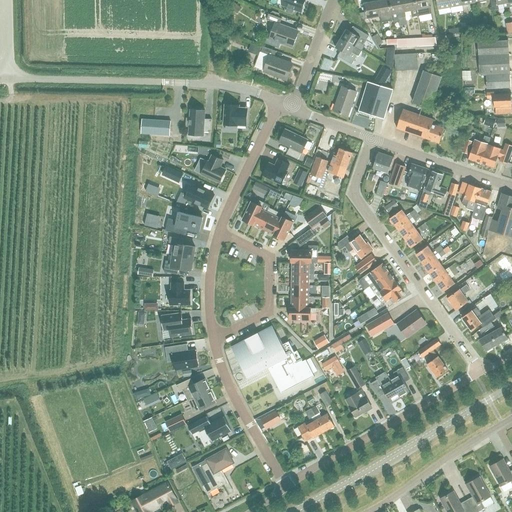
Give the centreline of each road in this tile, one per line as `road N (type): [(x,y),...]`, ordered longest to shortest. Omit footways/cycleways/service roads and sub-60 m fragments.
road 1 (residential): [(480,371),(352,192),(371,138)]
road 2 (unclassified): [(293,511),(511,386)]
road 3 (residential): [(283,488),(480,371)]
road 4 (residential): [(213,341),(270,311),(269,257),(219,232)]
road 5 (unclassified): [(178,82),(7,80)]
road 6 (residential): [(368,511),(511,418)]
road 7 (residential): [(213,341),(283,488)]
road 8 (tertiary): [(511,186),(371,138)]
road 9 (residential): [(278,101),(219,232)]
